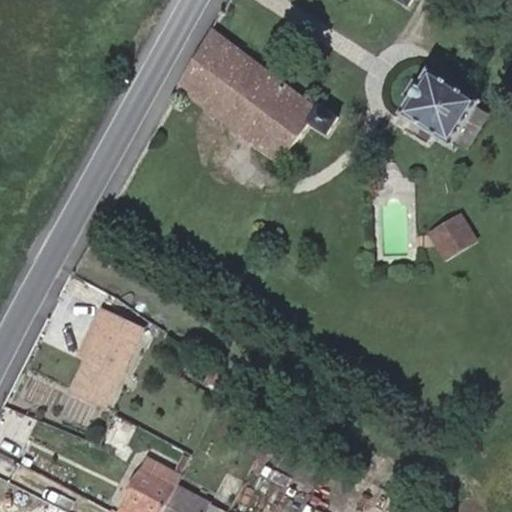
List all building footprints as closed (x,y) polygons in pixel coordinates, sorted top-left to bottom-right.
[(330,133),(341,115),(319,101),(317,104),(214,24),(180,85),(282,161),(311,121),(330,133)] [(451,85),(433,73),(410,110),(428,121),(422,131),(436,140),(442,130),(470,147),(485,124),(476,119),(483,107),(484,105),(466,94),(472,84),(458,75),(451,85)] [(485,124),(492,112),(483,107),(476,119),(485,124)] [(459,194),(444,170),(423,183),(438,207),(459,194)] [(431,228),(445,258),(481,241),(467,211),(431,228)] [(107,404),(134,348),(144,325),(105,306),(82,353),(90,357),(75,388),(107,404)] [(229,379),(212,369),(205,381),(223,391),(229,379)] [(238,401),(220,437),(246,451),(264,415),(238,401)] [(0,418),(0,448),(20,457),(38,417),(7,403),(0,418)] [(338,463),(271,428),(257,456),(270,462),(277,449),(331,477),(338,463)] [(148,456),(122,505),(135,511),(163,511),(179,484),(183,475),(148,456)] [(229,511),(179,484),(163,511),(229,511)] [(108,508),(114,498),(98,490),(93,500),(108,508)]
